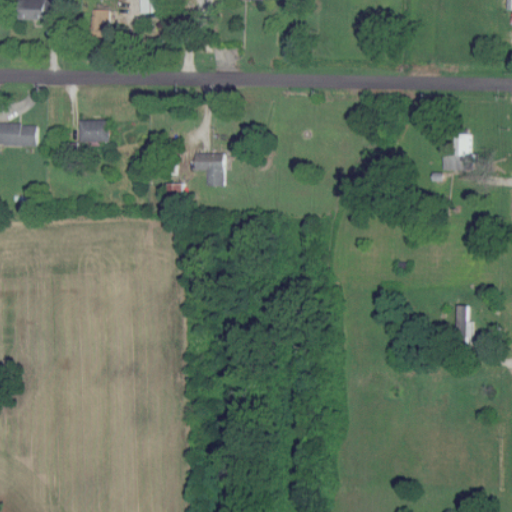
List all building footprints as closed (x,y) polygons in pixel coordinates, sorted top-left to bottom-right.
[(62,19),(61,0),(38,0),(21,0),(22,20),(62,19)] [(154,1),(160,1),(160,0),(143,0),(144,13),(155,13),(154,1)] [(113,10),(96,9),(95,35),(112,35),(113,10)] [(113,120),(83,120),(82,141),(112,142),(113,120)] [(0,146),(40,146),(40,124),(0,123),(0,146)] [(475,135),(458,135),(458,153),(447,153),(447,170),(475,171),(475,135)] [(227,154),(198,153),(198,170),(210,170),(209,186),(227,186),(227,154)] [(170,203),(185,204),(186,184),(170,184),(170,203)] [(472,307),(462,306),(461,333),(470,333),(472,307)]
